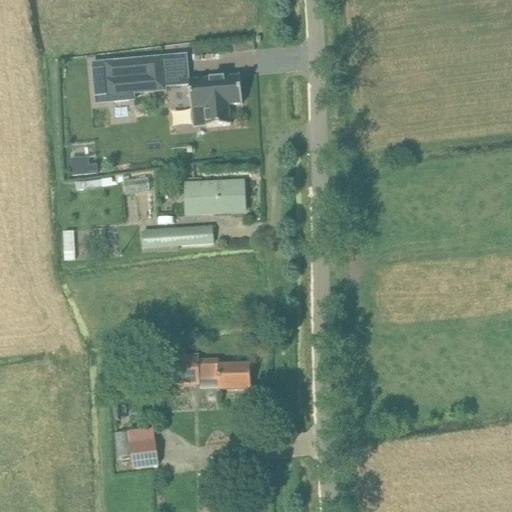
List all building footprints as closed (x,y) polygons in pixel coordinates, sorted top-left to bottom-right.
[(131,61),(104,63),(108,104),(135,102),(134,95),(168,92),(168,88),(165,58),(131,61)] [(240,77),(189,81),(191,109),(205,108),(207,128),(231,126),(229,106),(242,105),(240,77)] [(88,159),(71,160),(73,177),(99,175),(98,167),(89,168),(88,159)] [(127,194),(143,189),(139,178),(123,184),(127,194)] [(101,181),(75,184),(76,191),(102,188),(101,181)] [(200,215),(210,215),(244,213),(243,183),(198,186),(200,215)] [(212,228),(143,233),(144,250),(213,245),(212,228)] [(220,361),(200,362),(198,362),(199,380),(218,379),(219,391),(251,390),(250,365),(220,366),(220,361)] [(156,442),(130,446),(133,469),(159,466),(156,442)]
